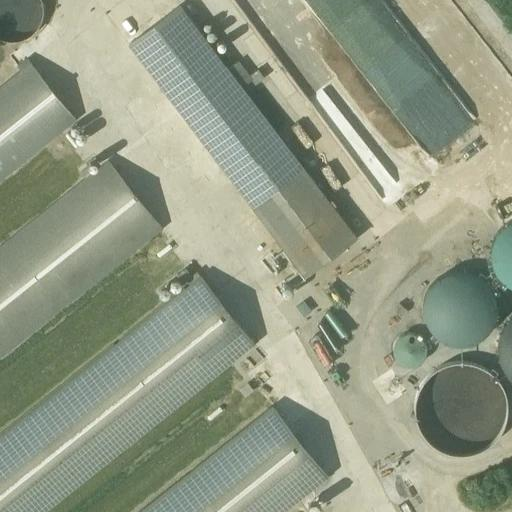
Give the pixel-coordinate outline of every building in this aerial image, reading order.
[(40,22),(42,10),(39,0),(0,0),(0,38),(12,41),(23,39),(33,32),(40,22)] [(427,158),(303,0),(250,0),(396,183),(427,158)] [(511,88),(511,66),(459,0),(303,0),(427,158),(511,88)] [(128,44),(158,83),(209,44),(179,5),(128,44)] [(283,140),(209,44),(158,83),(231,179),(283,140)] [(31,65),(0,90),(0,175),(73,117),(31,65)] [(263,77),(257,69),(249,75),(255,83),(263,77)] [(294,130),(308,151),(316,145),(302,125),(294,130)] [(355,236),(283,140),(231,179),(304,275),(355,236)] [(110,164),(0,252),(0,351),(159,225),(110,164)] [(511,199),(495,207),(499,216),(511,210),(511,199)] [(511,219),(501,227),(493,239),(490,253),(493,267),(501,279),(511,286),(511,219)] [(185,267),(155,291),(163,301),(193,277),(185,267)] [(334,308),(354,290),(333,268),(313,286),(334,308)] [(494,321),(497,307),(494,293),(486,281),(473,273),(459,270),(445,273),(433,281),(425,293),(422,308),(425,322),(433,334),(446,342),(460,344),(474,342),(486,333),(494,321)] [(200,279),(0,437),(0,511),(37,511),(251,343),(252,342),(201,277),(199,278),(200,279)] [(425,356),(426,349),(424,343),(421,337),(415,334),(409,333),(403,334),(397,338),(394,343),(392,349),(394,356),(397,361),(403,365),(409,366),(416,365),(421,361),(425,356)] [(503,425),(507,407),(503,389),(493,374),(478,364),(460,361),(442,365),(427,375),(417,390),(414,408),(417,426),(428,441),(443,451),(461,454),(478,450),(494,440),(503,425)] [(272,406),(139,511),(271,511),(323,470),(323,471),(325,469),(273,405),(272,406)]
